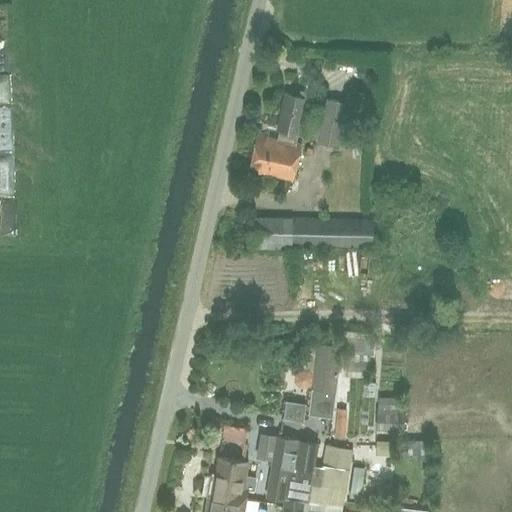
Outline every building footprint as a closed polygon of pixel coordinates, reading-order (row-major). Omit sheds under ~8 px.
[(370,74),(370,69),(367,66),(362,65),(358,68),(358,73),(361,77),(366,78),(370,74)] [(293,133),(293,134),(318,139),(317,141),(340,146),(349,102),(327,97),(324,108),(298,102),(299,97),(287,95),(280,130),(293,133)] [(293,133),(280,130),(278,140),(257,136),(249,172),(293,182),(301,146),(291,144),(293,134),(293,133)] [(373,221),(251,218),(250,250),(292,251),(292,248),(373,249),(373,221)] [(373,354),(374,336),(372,336),(345,335),(345,336),(344,353),(373,354)] [(342,345),(318,343),(310,414),(333,416),(342,345)] [(307,373),(302,372),(297,376),(297,381),(300,385),(306,386),(310,383),(311,377),(307,373)] [(403,429),(404,407),(404,396),(377,395),(376,406),(376,428),(403,429)] [(280,397),(280,413),(299,413),(299,397),(280,397)] [(340,431),(342,411),(334,410),(332,431),(340,431)] [(222,440),(244,443),(246,429),(225,425),(222,440)] [(260,432),(256,456),(272,458),(265,497),(283,500),(285,500),(290,467),(294,467),(299,438),(276,434),(276,435),(260,432)] [(283,500),(281,511),(302,511),(304,502),(308,502),(308,499),(311,481),(320,482),(323,466),(315,465),(319,441),(301,438),(299,438),(294,467),(290,467),(285,500),(283,500)] [(245,501),(247,501),(249,487),(255,488),(256,477),(247,476),(249,462),(218,458),(215,480),(211,479),(210,489),(226,491),(224,498),(245,501)] [(347,460),(347,491),(358,491),(359,461),(347,460)] [(226,491),(210,489),(205,511),(244,511),(247,501),(245,501),(224,498),(226,491)] [(379,510),(379,498),(365,498),(364,509),(379,510)]
